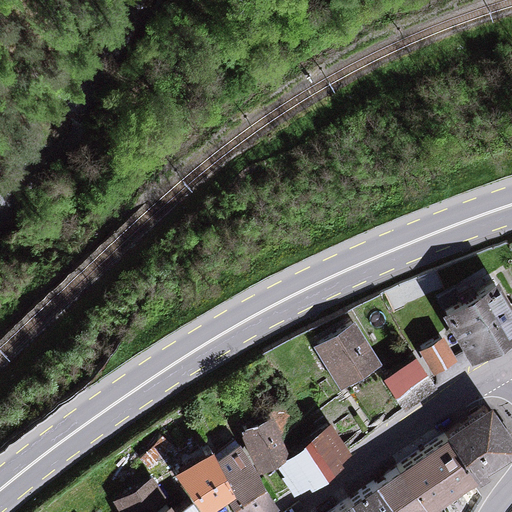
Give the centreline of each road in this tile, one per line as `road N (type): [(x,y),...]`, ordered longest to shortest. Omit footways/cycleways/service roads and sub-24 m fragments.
road 1 (primary): [(0,490),(96,416),(247,319),(511,203)]
road 2 (tertiary): [(296,511),(510,365)]
